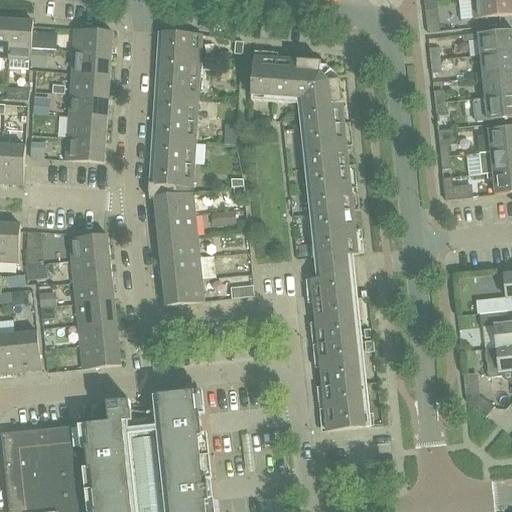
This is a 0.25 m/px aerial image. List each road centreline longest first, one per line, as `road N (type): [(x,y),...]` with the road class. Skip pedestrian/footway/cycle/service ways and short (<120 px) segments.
road 1 (unclassified): [(415,246),(390,27),(373,15),(263,0)]
road 2 (residential): [(295,367),(288,307),(145,322),(133,202)]
road 3 (unclassified): [(295,367),(0,398)]
road 4 (unclassified): [(438,504),(415,246)]
road 5 (residential): [(133,202),(143,0)]
road 6 (unclassified): [(310,511),(295,367)]
